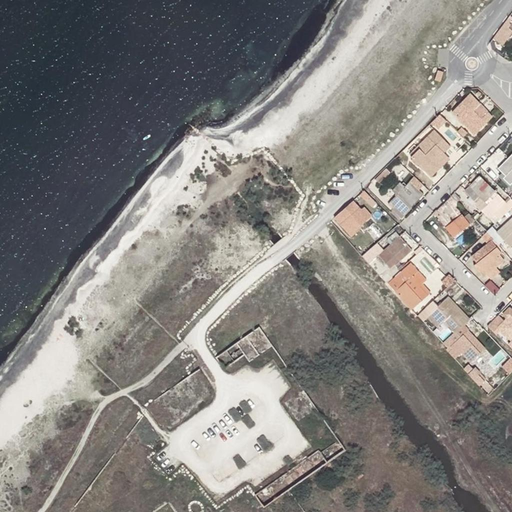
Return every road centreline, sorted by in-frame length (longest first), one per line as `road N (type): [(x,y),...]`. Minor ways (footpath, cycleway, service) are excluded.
road 1 (unclassified): [(447,90),(359,183),(184,342)]
road 2 (unclassified): [(492,304),(413,222),(511,120)]
road 3 (track): [(316,224),(427,356),(484,400)]
road 4 (track): [(41,511),(103,403),(146,382),(184,342)]
road 5 (track): [(411,338),(414,389),(498,511)]
